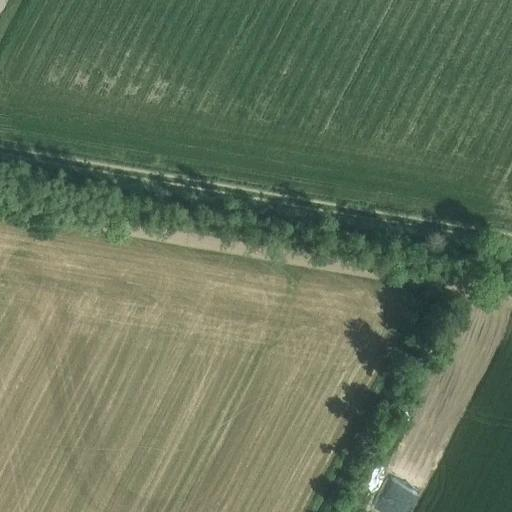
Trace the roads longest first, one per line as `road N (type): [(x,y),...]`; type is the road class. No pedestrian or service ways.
road 1 (track): [(511,236),(0,148)]
road 2 (track): [(511,293),(0,209)]
